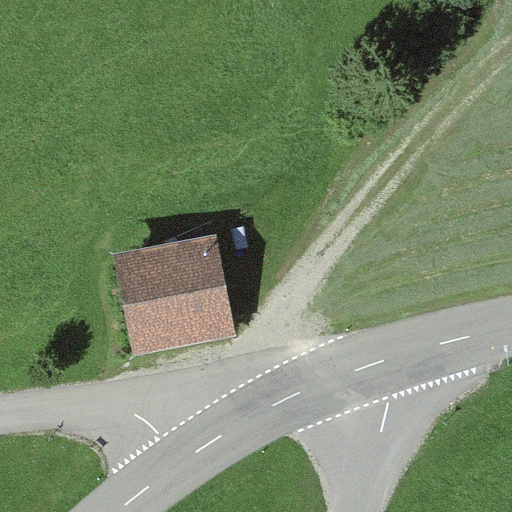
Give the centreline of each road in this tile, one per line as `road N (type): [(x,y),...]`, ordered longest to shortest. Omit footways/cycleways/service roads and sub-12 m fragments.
road 1 (tertiary): [(180,464),(281,401),(511,327)]
road 2 (unclassified): [(180,464),(134,412),(0,418)]
